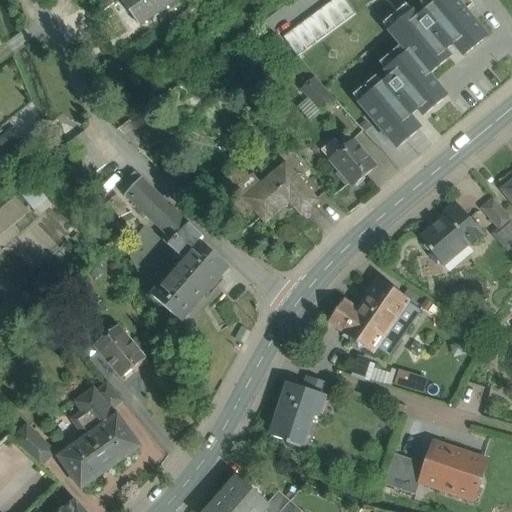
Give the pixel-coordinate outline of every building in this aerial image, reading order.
[(114,4),(111,0),(95,0),(85,8),(93,19),(114,4)] [(121,0),(139,25),(174,0),(121,0)] [(338,0),(288,37),(302,57),(358,16),(346,0),(338,0)] [(408,55),(429,76),(450,59),(445,52),(453,45),(463,58),(486,38),(454,0),(442,0),(418,20),(413,14),(390,33),(408,55)] [(197,4),(169,22),(175,32),(203,13),(197,4)] [(391,79),(360,105),(398,149),(420,131),(409,118),(418,111),(423,117),(447,98),(429,76),(408,55),(387,73),(391,79)] [(336,102),(314,78),(301,91),(322,114),(336,102)] [(147,112),(130,126),(145,145),(162,131),(147,112)] [(107,164),(83,133),(66,145),(74,155),(71,158),(87,179),(107,164)] [(377,168),(353,140),(353,141),(347,135),(337,143),(343,149),(329,161),(352,188),(377,168)] [(262,186),(246,200),(265,222),(290,201),(301,214),(316,202),(285,166),(262,186)] [(105,167),(90,179),(105,198),(120,186),(105,167)] [(238,167),(222,180),(231,191),(234,188),(247,177),(238,167)] [(247,177),(234,188),(245,201),(246,200),(262,186),(251,174),(247,177)] [(167,236),(174,242),(189,226),(190,226),(138,176),(130,185),(133,189),(126,196),(167,236)] [(511,183),(503,191),(511,201),(511,183)] [(510,221),(493,200),(482,209),(498,228),(499,230),(510,221)] [(456,205),(443,216),(446,219),(421,240),(430,250),(429,251),(442,266),(467,244),(470,247),(483,237),(456,205)] [(511,220),(510,221),(499,230),(498,228),(491,233),(507,253),(511,248),(511,220)] [(192,250),(169,277),(170,278),(160,289),(172,300),(180,291),(194,303),(195,302),(198,303),(205,296),(204,292),(226,267),(199,243),(196,246),(192,250)] [(71,280),(60,292),(70,303),(82,292),(71,280)] [(402,298),(379,282),(358,312),(345,303),(331,323),(344,332),(344,333),(352,339),(351,346),(358,351),(365,348),(372,353),(385,335),(397,344),(419,311),(407,303),(408,302),(402,298)] [(427,301),(409,288),(402,298),(408,302),(407,303),(419,311),(420,312),(427,301)] [(0,312),(0,342),(36,306),(21,291),(0,312)] [(124,333),(119,327),(108,336),(113,342),(100,353),(122,379),(146,359),(124,332),(124,333)] [(384,383),(388,369),(359,361),(355,375),(384,383)] [(329,385),(307,378),(303,390),(317,395),(325,397),(329,385)] [(469,381),(460,408),(479,415),(488,388),(469,381)] [(122,401),(107,384),(96,393),(110,411),(122,401)] [(303,390),(288,386),(272,437),(303,447),(314,413),(312,412),(317,395),(303,390)] [(96,393),(94,391),(77,403),(84,413),(73,421),(86,438),(116,417),(110,411),(96,393)] [(86,438),(59,458),(81,490),(97,478),(95,474),(121,455),(123,459),(140,448),(117,416),(86,438)] [(53,453),(26,428),(14,442),(40,467),(53,453)] [(482,461),(437,445),(424,483),(454,494),(457,486),(472,491),(482,461)] [(426,465),(395,454),(384,485),(415,495),(426,465)] [(237,480),(208,511),(261,511),(263,510),(267,506),(267,505),(237,480)] [(278,492),(267,505),(267,506),(263,510),(265,511),(280,511),(290,502),(278,492)] [(85,511),(76,502),(60,511),(85,511)] [(301,511),(290,502),(280,511),(301,511)]
